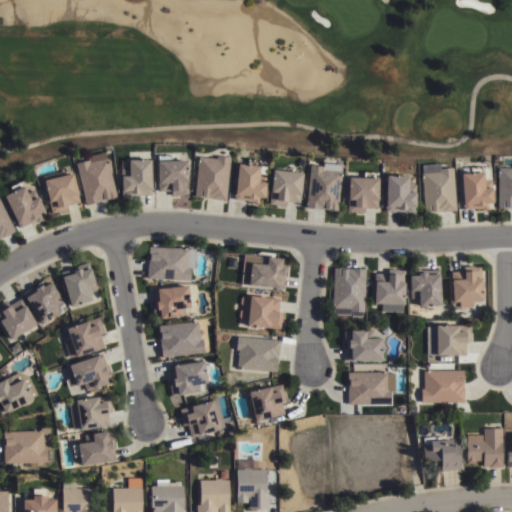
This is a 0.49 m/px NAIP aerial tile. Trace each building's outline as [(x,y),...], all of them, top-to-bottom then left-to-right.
[(75,164),(86,161),(85,158),(105,154),(115,198),(85,205),(75,164)] [(187,196),(170,196),(170,192),(158,192),(156,157),(170,156),(171,162),(186,162),(187,196)] [(193,197),(198,157),(216,159),(216,156),(230,158),(225,201),(193,197)] [(246,167),(247,160),(257,161),(257,166),(266,167),(262,199),(257,199),(257,204),(245,203),(245,202),(232,200),(233,197),(228,197),(229,189),(233,189),(235,165),(246,167)] [(121,199),(120,177),(122,177),(121,162),(150,161),(151,196),(132,197),(132,198),(121,199)] [(309,166),(322,167),(322,163),(340,165),(338,177),(340,177),(337,211),(305,208),(309,166)] [(420,165),(439,164),(439,169),(452,168),(455,212),(423,214),(420,165)] [(460,175),(470,174),(469,168),(480,167),(481,174),(483,173),(483,181),(491,181),(493,204),(487,205),(487,209),(480,210),(480,209),(463,210),(460,175)] [(511,209),(497,209),(497,169),(511,169),(511,209)] [(300,174),(297,203),(285,202),(284,206),(267,205),(271,171),(300,174)] [(42,177),(63,172),(64,176),(71,174),(78,203),(66,206),(67,211),(57,213),(57,212),(50,214),(42,177)] [(362,179),(363,173),(377,173),(376,209),(363,209),(363,213),(346,213),(347,179),(362,179)] [(385,177),(407,178),(407,185),(415,185),(414,214),(402,214),(402,213),(384,212),(385,177)] [(2,197),(11,193),(9,187),(19,182),(25,194),(33,190),(43,212),(39,215),(41,219),(35,222),(34,220),(29,222),(30,223),(18,229),(2,197)] [(0,203),(14,232),(0,238),(0,203)] [(187,249),(187,250),(193,250),(192,268),(189,268),(188,282),(145,280),(147,247),(187,249)] [(247,265),(264,266),(265,259),(280,260),(280,265),(286,265),(285,272),(284,271),(282,291),(246,288),(247,265)] [(450,271),(463,270),(462,266),(473,265),(473,266),(479,265),(482,302),(472,303),(472,307),(459,308),(458,303),(453,304),(451,282),(450,271)] [(361,313),(361,318),(350,317),(350,312),(349,312),(349,316),(332,315),(332,309),(331,309),(332,269),(339,269),(339,271),(345,271),(345,269),(364,270),(363,313),(361,313)] [(61,279),(73,275),(72,273),(80,270),(81,273),(89,270),(95,291),(88,293),(91,303),(70,309),(61,279)] [(403,307),(402,307),(402,313),(381,312),(381,306),(373,306),(373,274),(386,275),(386,271),(404,271),(403,307)] [(440,307),(418,309),(417,299),(409,300),(408,278),(417,277),(417,275),(426,275),(426,277),(438,276),(440,307)] [(21,295),(31,289),(32,292),(40,287),(42,289),(49,284),(56,295),(60,292),(65,301),(62,302),(67,311),(40,327),(21,295)] [(187,309),(181,310),(181,317),(172,318),(173,320),(157,321),(157,315),(151,315),(150,306),(152,306),(150,291),(155,290),(156,290),(185,287),(187,309)] [(276,313),(281,314),(280,324),(279,324),(278,330),(267,329),(266,330),(244,328),(245,320),(238,319),(237,318),(237,312),(239,311),(243,311),(244,306),(240,306),(238,304),(239,299),(241,297),(247,298),(248,297),(277,300),(276,313)] [(0,326),(0,306),(6,303),(12,314),(24,308),(35,328),(9,343),(0,326)] [(69,361),(63,345),(69,343),(65,331),(86,324),(85,322),(97,318),(103,334),(99,335),(103,348),(95,350),(96,352),(69,361)] [(196,322),(198,340),(201,340),(202,354),(160,358),(157,327),(196,322)] [(435,358),(435,328),(454,328),(454,326),(469,326),(469,343),(465,343),(465,356),(457,356),(457,358),(435,358)] [(349,363),(349,362),(345,362),(345,344),(343,344),(343,332),(372,332),(372,341),(380,341),(380,363),(349,363)] [(278,342),(275,373),(235,369),(237,351),(234,351),(236,337),(278,342)] [(92,359),(92,358),(101,355),(107,372),(108,372),(111,378),(105,380),(107,386),(93,391),(92,389),(85,392),(83,387),(75,389),(68,368),(92,359)] [(205,386),(197,387),(198,393),(190,394),(190,396),(175,399),(175,397),(170,398),(168,386),(170,386),(167,367),(174,366),(174,368),(201,363),(205,386)] [(462,371),(463,403),(420,404),(420,390),(423,390),(422,372),(462,371)] [(0,382),(18,373),(27,378),(36,396),(30,399),(32,402),(3,416),(2,415),(0,415),(0,382)] [(386,373),(386,391),(389,391),(389,405),(346,405),(346,374),(386,373)] [(246,395),(257,392),(257,390),(280,385),(283,402),(280,403),(283,416),(274,417),(274,419),(253,424),(246,395)] [(78,433),(78,430),(72,431),(68,404),(96,400),(96,398),(108,396),(111,413),(107,414),(108,427),(101,428),(101,430),(78,433)] [(217,432),(195,438),(195,437),(189,439),(185,426),(181,428),(179,423),(178,423),(176,419),(180,418),(178,411),(190,407),(191,409),(209,404),(217,432)] [(2,465),(1,433),(40,432),(40,430),(48,429),(49,451),(45,451),(46,464),(2,465)] [(482,442),(482,430),(501,430),(501,468),(482,468),(482,462),(474,462),(474,465),(466,465),(465,434),(481,434),(481,442),(482,442)] [(76,447),(92,444),(91,437),(106,434),(107,438),(113,437),(113,444),(112,444),(114,462),(110,463),(110,465),(79,469),(76,447)] [(439,466),(432,466),(432,463),(423,463),(422,446),(422,439),(436,438),(436,439),(442,438),(442,442),(451,441),(451,448),(458,448),(459,471),(440,472),(439,466)] [(242,471),(242,470),(248,470),(248,471),(263,471),(263,495),(267,495),(267,511),(246,511),(246,504),(234,504),(234,471),(242,471)] [(213,482),(213,480),(220,480),(220,481),(227,481),(227,511),(195,511),(195,507),(198,507),(198,482),(213,482)] [(155,488),(155,481),(168,481),(168,484),(174,484),(174,482),(179,482),(179,488),(182,487),(182,511),(150,511),(150,488),(155,488)] [(61,511),(61,483),(74,483),(74,490),(90,490),(90,511),(61,511)] [(141,511),(111,511),(111,490),(126,490),(126,488),(133,488),(133,489),(141,489),(141,511)] [(31,503),(31,500),(32,500),(32,490),(44,490),(44,499),(46,499),(46,503),(54,503),(54,511),(21,511),(21,503),(31,503)]
